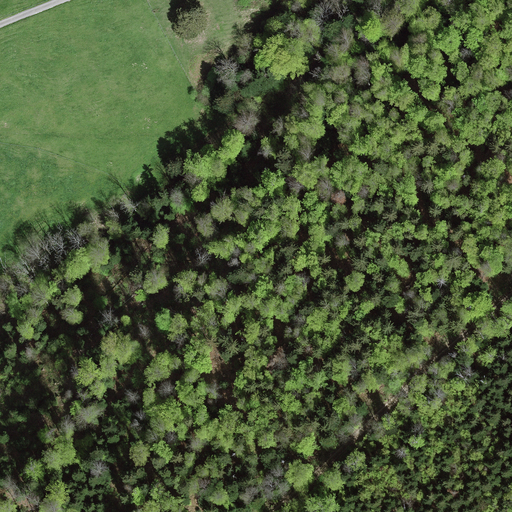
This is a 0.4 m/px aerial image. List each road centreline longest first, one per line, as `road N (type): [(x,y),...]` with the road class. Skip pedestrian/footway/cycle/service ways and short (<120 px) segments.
road 1 (track): [(511,9),(409,13),(316,66),(144,361),(112,511)]
road 2 (track): [(274,511),(511,294)]
road 3 (track): [(260,153),(251,120),(234,112),(185,135),(156,138),(0,129)]
